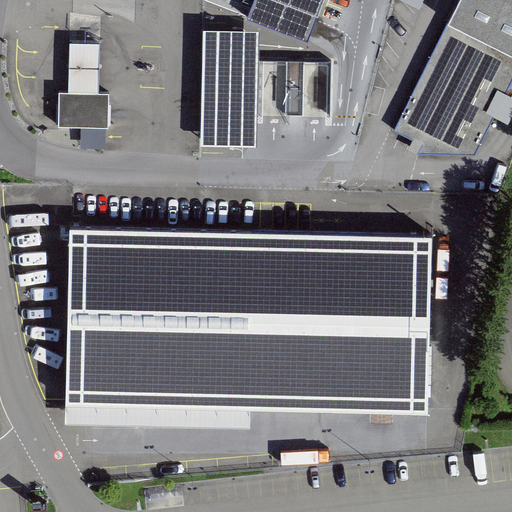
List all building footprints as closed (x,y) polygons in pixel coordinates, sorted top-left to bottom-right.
[(253,0),(248,14),(308,37),(321,0),(253,0)] [(511,0),(462,0),(451,24),(511,52),(511,0)] [(511,52),(451,24),(399,132),(416,141),(412,150),(422,155),(480,154),(511,88),(511,52)] [(104,42),(72,41),(71,93),(103,93),(104,42)] [(71,93),(63,92),(63,123),(111,124),(112,93),(103,93),(71,93)] [(435,236),(72,229),(69,403),(431,410),(435,236)]
